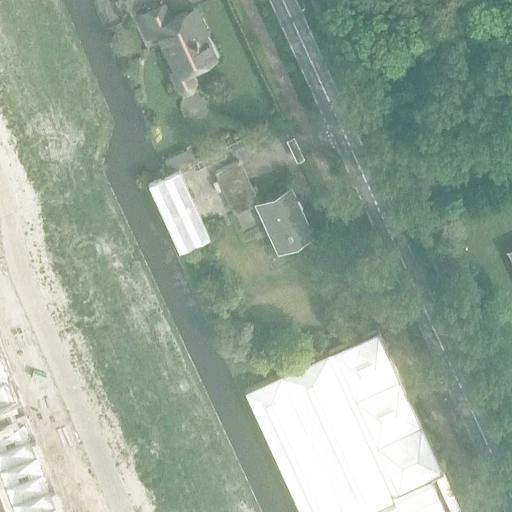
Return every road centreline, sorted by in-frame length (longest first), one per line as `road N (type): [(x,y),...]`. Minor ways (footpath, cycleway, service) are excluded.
road 1 (tertiary): [(511,499),(376,205)]
road 2 (residential): [(0,280),(93,511)]
road 3 (tertiary): [(376,205),(281,0)]
road 4 (residential): [(376,205),(511,156)]
